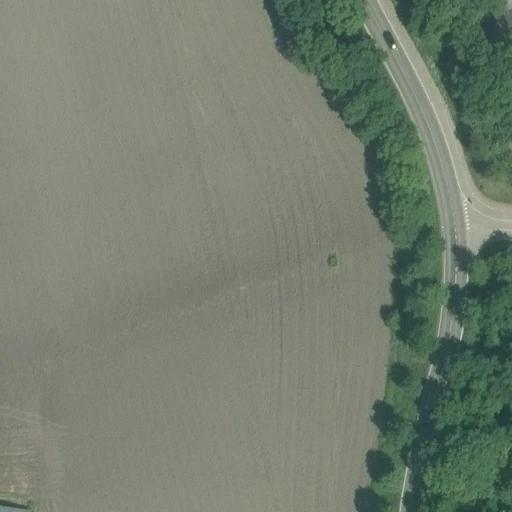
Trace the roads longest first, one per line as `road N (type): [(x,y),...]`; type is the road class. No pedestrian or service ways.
road 1 (secondary): [(408,511),(447,339),(453,232)]
road 2 (secondary): [(453,232),(421,111),(363,0)]
